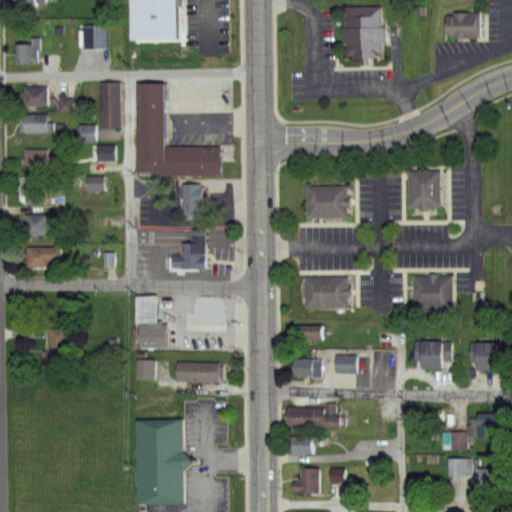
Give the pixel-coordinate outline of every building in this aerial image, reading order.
[(153,0),(199,0),(201,51),(154,52),(153,0)] [(348,7),(383,6),(384,24),(389,23),(389,45),(385,46),(385,56),(368,57),(368,62),(361,63),(360,56),(345,57),(344,27),(349,27),(348,7)] [(449,10),(484,11),(484,36),(448,36),(449,10)] [(33,36),(43,36),(42,65),(14,64),(15,42),(32,43),(33,36)] [(101,80),(119,80),(119,126),(102,126),(101,80)] [(142,82),(166,81),(166,147),(221,147),(221,176),(142,176),(142,82)] [(25,87),(48,87),(48,106),(25,106),(25,87)] [(28,116),(52,116),(52,134),(27,133),(28,116)] [(75,141),(94,141),(94,124),(75,124),(75,141)] [(94,144),(94,161),(116,161),(116,144),(94,144)] [(28,149),(50,150),(50,170),(27,170),(28,149)] [(410,163),(441,163),(441,202),(410,202),(410,163)] [(27,176),(46,175),(47,201),(29,202),(29,194),(23,194),(22,185),(27,185),(27,176)] [(84,191),(103,191),(103,175),(84,175),(84,191)] [(182,176),(201,177),(201,206),(182,205),(182,176)] [(308,180),(348,179),(349,213),(309,213),(308,180)] [(28,214),(52,213),(52,234),(28,234),(28,214)] [(192,223),(209,223),(208,262),(173,262),(173,253),(181,253),(182,236),(192,236),(192,223)] [(29,246),(62,246),(62,260),(52,261),(52,267),(30,267),(29,246)] [(305,271),(351,270),(352,303),(306,304),(305,271)] [(414,271),(454,270),(454,300),(415,301),(414,271)] [(154,295),(133,295),(133,323),(154,323),(154,295)] [(184,308),(223,310),(222,325),(183,323),(184,308)] [(140,322),(171,322),(172,347),(140,348),(140,322)] [(320,341),(320,325),(289,325),(289,341),(320,341)] [(50,329),(71,329),(72,368),(44,369),(44,354),(51,352),(50,329)] [(415,343),(452,342),(452,363),(444,363),(444,373),(424,373),(424,362),(415,363),(415,343)] [(472,342),(510,342),(510,362),(502,362),(502,373),(481,373),(481,362),(473,362),(472,342)] [(337,355),(358,354),(359,371),(338,372),(337,355)] [(177,356),(221,356),(221,377),(177,376),(177,356)] [(134,380),(153,380),(153,360),(134,360),(134,380)] [(297,365),(314,365),(314,376),(297,377),(297,365)] [(292,410),(324,409),(323,402),(339,401),(340,424),(293,426),(292,410)] [(182,412),(183,446),(194,446),(195,465),(185,465),(186,498),(141,499),(139,413),(182,412)] [(473,417),(502,416),(503,436),(474,437),(473,417)] [(446,432),(467,431),(467,447),(446,447),(446,432)] [(312,453),(312,435),(287,435),(287,453),(312,453)] [(475,458),(446,458),(446,477),(475,477),(475,482),(490,482),(490,468),(475,468),(475,458)] [(301,466),(319,466),(320,490),(295,491),(295,482),(302,482),(301,466)] [(477,468),(501,467),(501,477),(510,477),(511,493),(477,494),(477,468)] [(328,468),(328,481),(341,482),(341,469),(328,468)]
